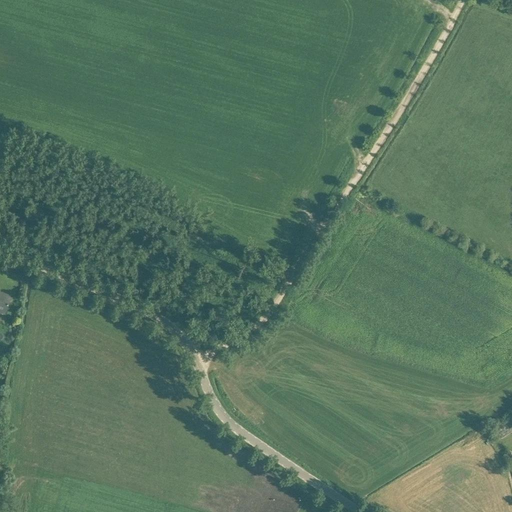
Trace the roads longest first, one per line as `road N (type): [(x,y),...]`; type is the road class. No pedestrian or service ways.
road 1 (tertiary): [(362,511),(228,421),(198,354),(175,325),(0,252)]
road 2 (track): [(456,0),(270,306),(245,329),(194,347)]
